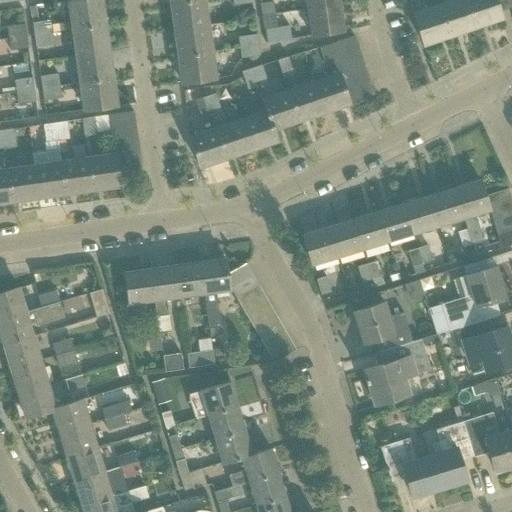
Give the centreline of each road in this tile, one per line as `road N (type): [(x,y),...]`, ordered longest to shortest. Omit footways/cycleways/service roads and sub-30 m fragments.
road 1 (residential): [(367,511),(305,313),(248,205)]
road 2 (residential): [(162,222),(130,0)]
road 3 (residential): [(248,205),(414,127)]
road 4 (residential): [(0,245),(162,222)]
road 5 (residential): [(414,127),(376,0)]
